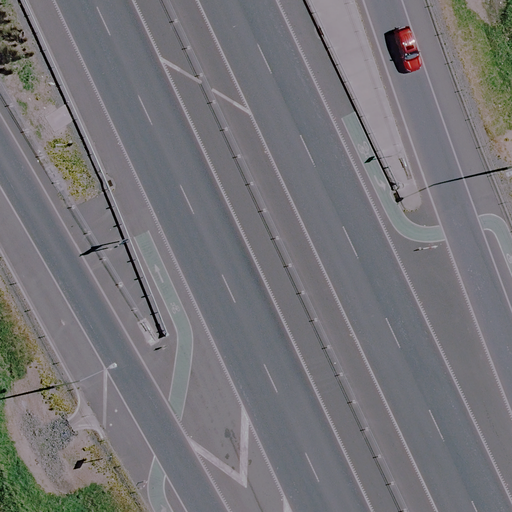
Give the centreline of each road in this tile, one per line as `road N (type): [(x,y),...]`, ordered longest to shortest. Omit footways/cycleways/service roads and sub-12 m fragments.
road 1 (motorway): [(331,511),(91,0)]
road 2 (motorway): [(240,0),(479,511)]
road 3 (motorway): [(208,511),(0,161)]
road 4 (motorway): [(387,0),(511,352)]
